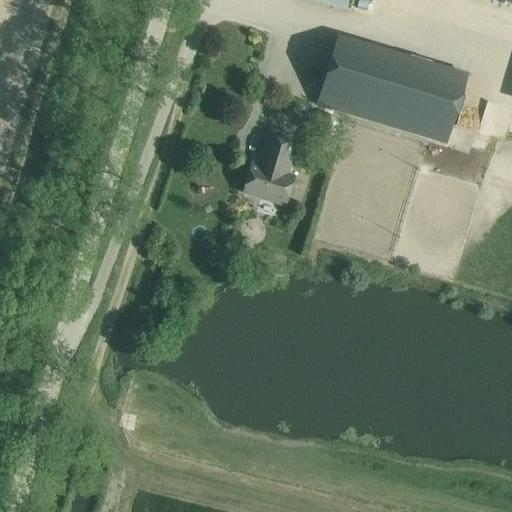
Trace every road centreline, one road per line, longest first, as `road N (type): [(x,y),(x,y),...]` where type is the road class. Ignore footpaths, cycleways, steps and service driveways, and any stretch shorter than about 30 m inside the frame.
road 1 (unclassified): [(13,511),(165,0)]
road 2 (track): [(189,46),(168,145),(87,392),(91,417),(122,452)]
road 3 (track): [(485,511),(91,417)]
road 4 (track): [(0,209),(62,0)]
road 5 (track): [(122,452),(170,482),(285,511)]
